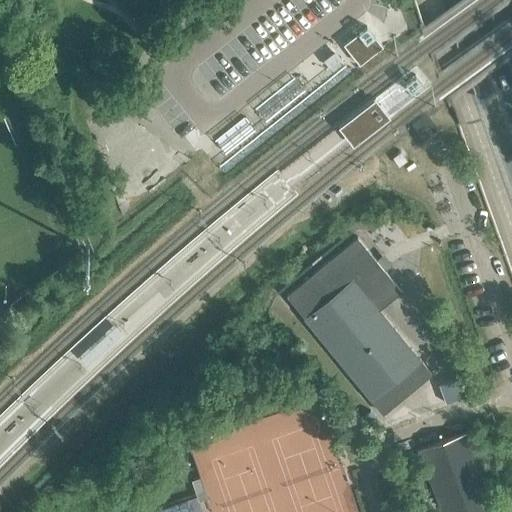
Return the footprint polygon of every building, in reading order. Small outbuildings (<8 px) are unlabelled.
[(358,32),(360,36),(366,43),(375,36),(366,25),(358,32)] [(415,73),(405,82),(411,91),(414,88),(422,82),(415,73)] [(392,111),(380,96),(341,126),(353,141),(392,111)] [(287,294),(302,313),(306,317),(384,413),(432,373),(379,308),(402,290),(357,236),(287,294)] [(114,328),(81,358),(87,365),(120,335),(114,328)] [(510,511),(507,502),(493,507),(466,433),(420,450),(442,511),(510,511)] [(205,492),(200,476),(191,479),(197,495),(205,492)]
